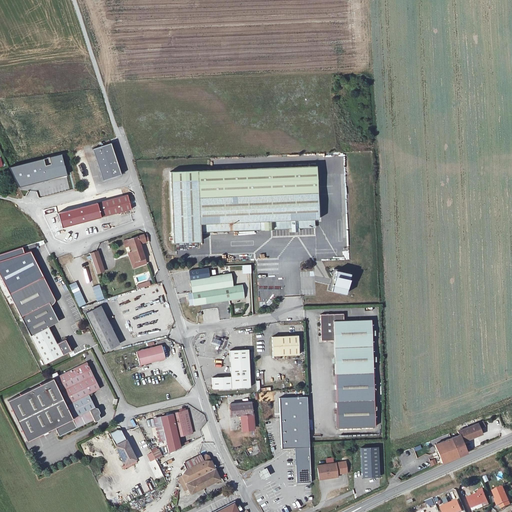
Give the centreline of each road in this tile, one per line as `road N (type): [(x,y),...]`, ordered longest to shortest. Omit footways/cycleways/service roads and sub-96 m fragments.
road 1 (unclassified): [(147,219),(64,248),(51,242),(37,211),(133,180)]
road 2 (secondary): [(511,441),(351,511)]
road 3 (unclassified): [(203,396),(127,414),(86,332)]
road 4 (track): [(113,122),(73,0)]
road 5 (unclassified): [(203,396),(253,511)]
road 6 (unknown): [(51,242),(43,258),(64,304),(64,325),(73,337),(90,339)]
